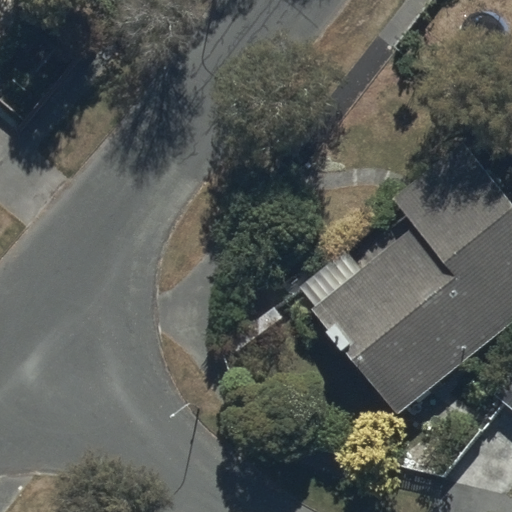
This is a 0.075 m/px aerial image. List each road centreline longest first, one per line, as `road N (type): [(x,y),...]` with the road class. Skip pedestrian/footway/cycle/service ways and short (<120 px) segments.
road 1 (residential): [(283,0),(20,328)]
road 2 (residential): [(242,511),(149,460),(20,328)]
